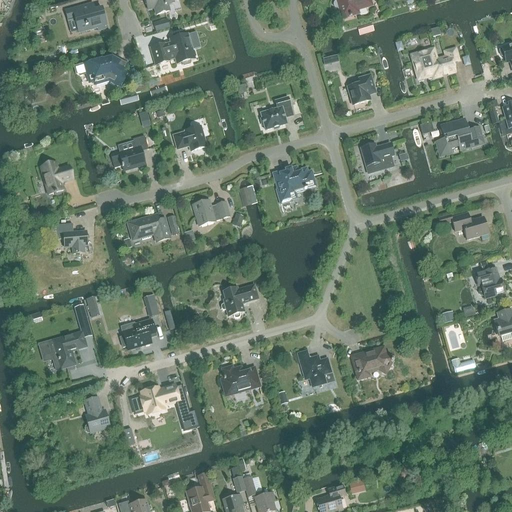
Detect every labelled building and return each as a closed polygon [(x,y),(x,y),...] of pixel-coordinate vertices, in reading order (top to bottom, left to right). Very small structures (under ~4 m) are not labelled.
[(169,12),(166,3),(173,1),(172,0),(144,0),(148,11),(155,9),(157,15),(169,12)] [(372,7),(370,0),(336,0),(337,1),(336,2),(334,3),(334,6),(334,8),(336,9),(338,10),(341,9),(344,19),(349,17),(349,18),(351,17),(359,15),(358,11),(372,7)] [(74,9),(65,12),(67,22),(76,19),(80,32),(86,30),(87,32),(97,29),(98,31),(105,29),(104,27),(106,26),(102,9),(91,12),(89,5),(74,9)] [(167,21),(154,25),(156,32),(170,28),(167,21)] [(357,29),(360,36),(374,32),(372,24),(357,29)] [(438,29),(430,31),(432,38),(440,36),(438,29)] [(192,52),(188,35),(169,40),(170,44),(165,46),(164,45),(150,49),(155,66),(169,62),(169,61),(175,60),(176,65),(181,64),(182,66),(184,67),(189,65),(190,64),(190,62),(195,60),(194,58),(195,56),(194,53),(192,52)] [(500,51),(500,52),(501,57),(503,58),(504,57),(506,63),(511,61),(511,63),(511,45),(502,49),(502,50),(500,51)] [(446,59),(438,62),(434,48),(409,55),(416,82),(434,77),(448,73),(448,75),(455,73),(452,64),(459,62),(455,50),(445,53),(446,59)] [(143,55),(147,71),(152,69),(147,53),(143,55)] [(82,65),(73,67),(75,75),(80,77),(87,75),(88,79),(89,82),(90,83),(93,82),(108,78),(110,83),(115,86),(117,83),(123,86),(129,75),(123,72),(126,67),(126,66),(125,65),(115,59),(115,60),(112,58),(107,60),(106,59),(84,65),(83,66),(82,65)] [(150,72),(147,77),(152,81),(155,75),(150,72)] [(182,80),(185,87),(200,82),(197,75),(182,80)] [(352,106),(370,101),(367,91),(374,89),(370,76),(359,80),(360,84),(347,88),(352,106)] [(120,107),(139,102),(137,93),(118,98),(120,107)] [(265,131),(286,125),(285,119),(292,117),(290,107),(288,99),(275,102),(277,110),(261,115),(262,120),(261,120),(262,127),(264,126),(265,131)] [(511,103),(508,105),(508,107),(503,109),(508,130),(511,128),(511,103)] [(488,110),(492,125),(499,123),(494,108),(488,110)] [(148,114),(139,116),(143,129),(151,126),(148,114)] [(468,132),(464,120),(440,127),(444,141),(436,143),(440,158),(452,155),(450,150),(459,148),(460,152),(484,145),(479,128),(468,132)] [(206,148),(201,128),(185,132),(185,133),(173,137),(177,151),(186,148),(185,147),(189,146),(191,153),(206,148)] [(138,168),(145,166),(141,153),(148,151),(144,137),(133,140),(135,150),(110,157),(113,169),(121,167),(122,169),(123,169),(124,172),(134,169),(134,168),(138,167),(138,168)] [(375,146),(361,150),(366,168),(368,175),(393,168),(390,158),(393,157),(390,145),(376,149),(375,146)] [(406,154),(398,156),(400,162),(408,160),(406,154)] [(55,164),(40,168),(42,175),(48,196),(53,194),(54,195),(56,195),(56,193),(63,191),(62,188),(63,188),(65,184),(65,183),(73,181),(69,168),(57,171),(57,170),(55,164)] [(297,172),(296,168),(290,170),(290,169),(289,170),(290,173),(287,174),(286,171),(285,171),(273,175),(277,191),(276,191),(280,205),(288,203),(288,202),(294,200),(292,194),(304,190),(304,191),(310,190),(312,189),(314,187),(314,185),(314,183),(311,172),(307,173),(306,169),(297,172)] [(252,187),(239,191),(244,208),(257,205),(252,187)] [(211,209),(209,202),(193,206),(199,228),(215,223),(214,219),(219,217),(220,221),(230,218),(226,203),(216,206),(216,207),(211,209)] [(235,215),(231,226),(239,229),(243,218),(235,215)] [(470,223),(467,215),(451,220),(455,233),(464,231),(467,241),(488,235),(483,219),(470,223)] [(169,237),(165,220),(159,222),(157,216),(126,224),(131,242),(141,239),(142,241),(151,239),(150,236),(154,235),(156,242),(165,239),(165,238),(169,237)] [(174,217),(167,219),(172,237),(179,235),(174,217)] [(73,234),(72,225),(55,227),(57,241),(64,240),(64,249),(72,248),(73,255),(84,254),(83,247),(87,247),(86,233),(73,234)] [(478,286),(480,286),(481,288),(480,289),(478,291),(478,293),(479,296),(480,297),(484,297),(484,300),(505,295),(501,280),(499,280),(496,269),(475,276),(478,286)] [(258,300),(254,286),(254,287),(250,288),(249,288),(238,291),(237,289),(223,293),(225,301),(223,302),(224,304),(223,305),(221,306),(221,308),(221,310),(222,310),(224,311),(226,311),(228,318),(233,316),(233,318),(234,319),(236,320),(237,319),(239,318),(239,316),(238,315),(244,313),(242,304),(245,303),(246,304),(258,300)] [(95,299),(88,301),(90,310),(98,308),(95,299)] [(156,305),(147,308),(150,319),(159,316),(156,305)] [(81,307),(73,309),(76,319),(84,317),(81,307)] [(511,316),(510,311),(497,315),(499,320),(494,322),(497,333),(499,332),(500,338),(510,335),(511,340),(511,316)] [(452,313),(442,316),(444,324),(454,322),(452,313)] [(29,326),(35,324),(32,316),(26,318),(27,319),(29,326)] [(125,348),(127,352),(151,345),(149,336),(156,334),(152,322),(121,333),(123,338),(120,339),(123,349),(125,348)] [(53,342),(39,346),(43,362),(52,360),(56,374),(76,368),(75,366),(71,352),(86,348),(82,333),(64,339),(53,342)] [(385,354),(384,348),(376,350),(377,352),(370,354),(369,352),(362,355),(362,357),(361,357),(360,357),(360,358),(356,359),(356,358),(354,359),(359,377),(368,375),(368,373),(377,370),(385,375),(393,361),(392,360),(393,358),(385,354)] [(307,353),(297,355),(305,381),(310,380),(312,385),(313,386),(315,387),(317,387),(326,385),(333,382),(331,374),(327,360),(319,362),(318,358),(311,360),(307,358),(308,356),(307,353)] [(455,374),(461,372),(458,364),(452,365),(455,374)] [(242,372),(242,370),(240,369),(239,369),(233,370),(231,369),(226,369),(224,371),(222,372),(224,378),(223,378),(223,380),(220,381),(225,398),(235,395),(234,392),(245,389),(246,392),(260,388),(255,369),(242,372)] [(159,395),(158,389),(141,394),(143,398),(138,399),(137,401),(140,411),(142,413),(147,411),(148,416),(164,411),(163,407),(179,402),(176,390),(159,395)] [(104,421),(98,399),(84,403),(88,416),(85,417),(88,426),(87,426),(85,428),(85,430),(85,432),(87,433),(89,434),(90,434),(109,429),(107,420),(104,421)] [(135,445),(130,430),(123,432),(127,447),(135,445)] [(190,511),(209,511),(205,495),(212,492),(207,475),(198,478),(201,489),(186,494),(190,511)] [(237,494),(245,492),(241,478),(233,481),(237,494)] [(248,498),(256,496),(251,479),(243,481),(248,498)] [(330,498),(317,501),(319,511),(340,511),(342,511),(339,499),(345,497),(342,487),(328,491),(330,498)] [(258,511),(275,511),(272,503),(274,502),(272,494),(255,499),(258,511)] [(225,511),(242,511),(240,504),(242,504),(240,496),(223,501),(225,511)] [(114,501),(106,503),(108,509),(116,507),(114,501)] [(149,511),(146,501),(130,506),(128,503),(118,505),(120,511),(149,511)]
